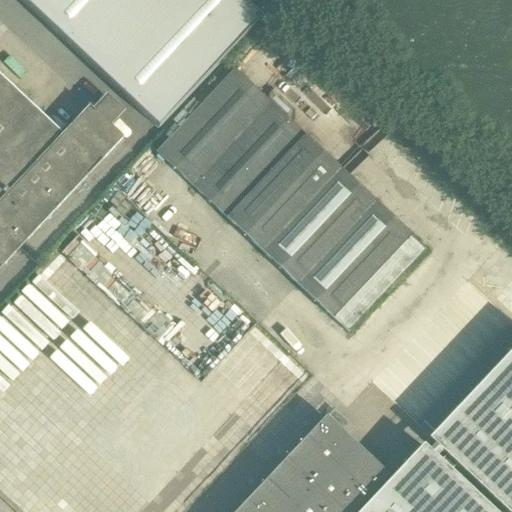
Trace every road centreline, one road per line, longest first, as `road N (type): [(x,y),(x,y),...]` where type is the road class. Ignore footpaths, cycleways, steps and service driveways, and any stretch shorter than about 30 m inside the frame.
road 1 (unknown): [(235,511),(302,435),(471,320),(511,307)]
road 2 (unclassified): [(0,281),(139,133)]
